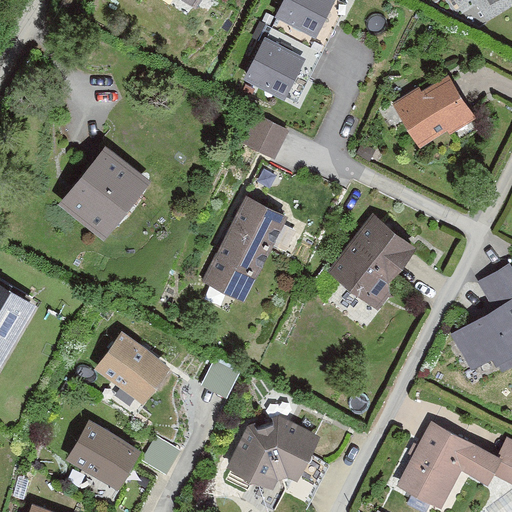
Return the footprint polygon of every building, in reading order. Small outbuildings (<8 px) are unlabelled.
[(343,0),(289,0),(276,28),(319,49),(343,0)] [(319,49),(276,28),(251,76),(294,98),(319,49)] [(470,114),(449,77),(402,105),(422,138),(450,121),(452,125),(470,114)] [(285,129),(258,115),(247,137),(274,151),(285,129)] [(142,177),(106,151),(69,202),(105,228),(142,177)] [(282,214),(250,198),(210,276),(242,293),(282,214)] [(409,244),(374,220),(337,272),(379,301),(390,285),(384,280),(409,244)] [(511,271),(509,266),(484,280),(499,308),(511,300),(511,271)] [(11,285),(0,278),(0,360),(32,304),(8,291),(11,285)] [(511,300),(499,308),(478,320),(457,331),(475,362),(496,350),(503,363),(511,358),(511,300)] [(169,365),(125,335),(103,366),(147,396),(169,365)] [(215,358),(203,382),(229,395),(241,371),(215,358)] [(305,453),(313,436),(281,422),(251,429),(236,465),(273,481),(276,474),(288,469),(295,473),(305,453)] [(136,449),(93,424),(75,455),(118,480),(136,449)] [(486,476),(496,456),(434,424),(404,480),(441,500),(461,463),(486,476)] [(182,449),(157,435),(143,459),(169,473),(182,449)] [(511,442),(510,442),(497,468),(511,475),(511,442)] [(285,493),(307,505),(328,465),(305,453),(295,473),(285,493)]
